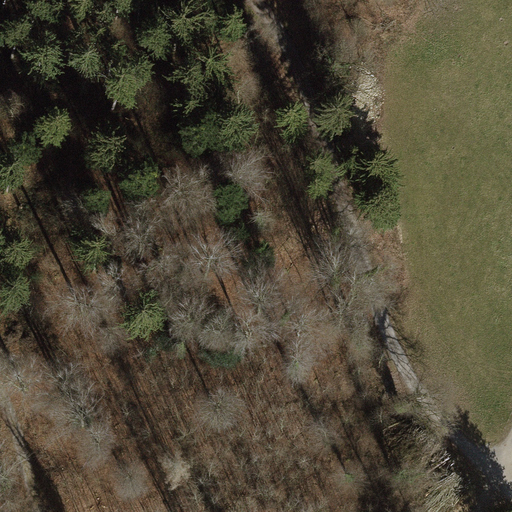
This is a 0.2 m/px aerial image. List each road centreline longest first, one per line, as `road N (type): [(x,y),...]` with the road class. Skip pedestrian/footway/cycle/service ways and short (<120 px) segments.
road 1 (track): [(498,477),(413,389),(355,248),(302,80),(255,0)]
road 2 (track): [(0,392),(35,511)]
